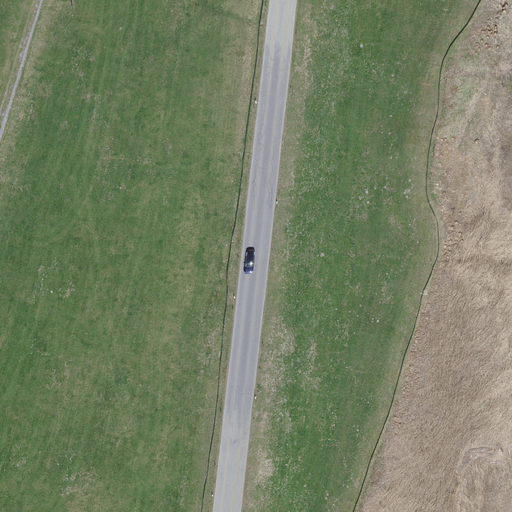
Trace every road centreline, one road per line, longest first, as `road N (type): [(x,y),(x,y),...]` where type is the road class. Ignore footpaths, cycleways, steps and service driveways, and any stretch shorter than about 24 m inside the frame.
road 1 (tertiary): [(229,511),(286,0)]
road 2 (track): [(0,130),(39,0)]
